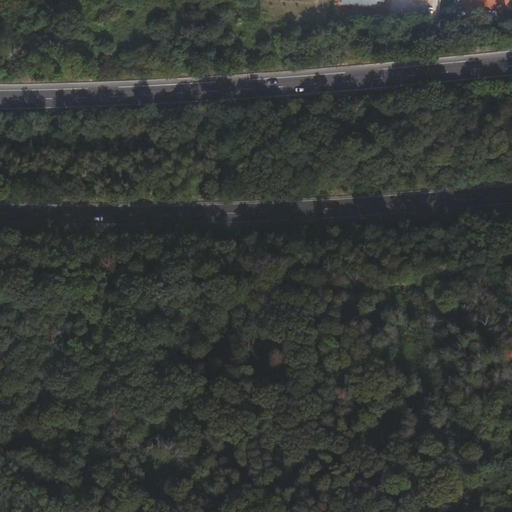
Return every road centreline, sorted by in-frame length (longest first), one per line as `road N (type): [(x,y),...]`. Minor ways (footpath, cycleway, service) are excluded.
road 1 (track): [(511,262),(357,287),(0,286)]
road 2 (trunk): [(511,65),(0,98)]
road 3 (trunk): [(0,212),(261,211),(511,193)]
